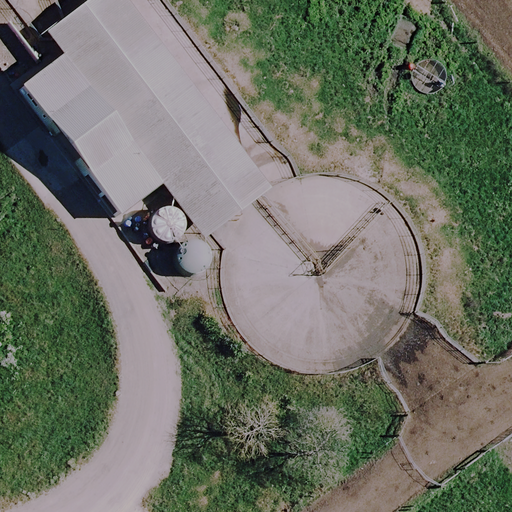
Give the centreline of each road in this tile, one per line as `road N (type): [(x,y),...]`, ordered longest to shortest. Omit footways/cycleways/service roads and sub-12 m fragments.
road 1 (track): [(81,511),(192,389),(195,280),(0,20)]
road 2 (track): [(371,511),(511,408)]
